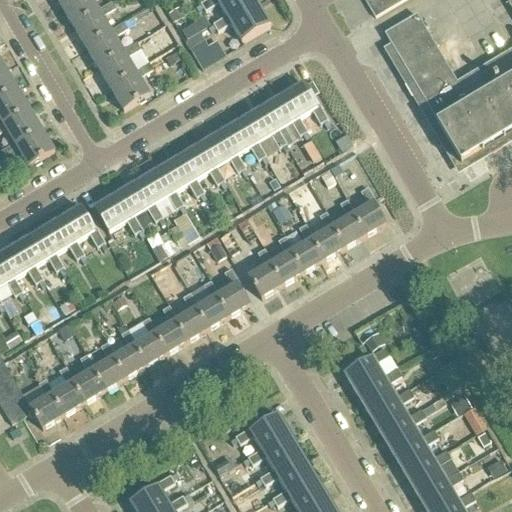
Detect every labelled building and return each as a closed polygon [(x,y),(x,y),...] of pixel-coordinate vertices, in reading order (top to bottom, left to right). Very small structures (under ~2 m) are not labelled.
[(54,0),(62,14),(85,0),(54,0)] [(85,0),(62,14),(75,34),(101,20),(99,17),(92,3),(96,0),(85,0)] [(256,10),(250,0),(225,0),(218,5),(217,2),(203,10),(208,18),(221,9),(229,22),(231,25),(256,10)] [(386,17),(376,0),(368,0),(364,2),(376,23),(386,17)] [(396,11),(389,0),(376,0),(386,17),(396,11)] [(386,40),(461,166),(511,135),(511,0),(503,0),(511,14),(511,56),(459,89),(418,21),(386,40)] [(406,5),(403,0),(389,0),(396,11),(406,5)] [(113,8),(99,17),(101,20),(75,34),(87,55),(113,40),(112,37),(104,23),(117,15),(113,8)] [(244,46),(269,31),(256,10),(231,25),(229,22),(215,30),(220,38),(234,30),(244,46)] [(130,36),(126,29),(112,37),(113,40),(87,55),(99,76),(126,60),(124,57),(116,44),(130,36)] [(202,38),(186,48),(190,55),(191,54),(203,75),(218,66),(209,50),(202,38)] [(138,49),(124,57),(126,60),(99,76),(111,96),(138,81),(136,78),(128,65),(142,57),(138,49)] [(170,72),(182,65),(178,58),(166,64),(170,72)] [(140,85),(154,77),(150,70),(136,78),(138,81),(111,96),(124,118),(150,102),(140,85)] [(0,106),(18,96),(6,75),(0,79),(0,106)] [(321,131),(328,127),(319,112),(317,113),(305,93),(284,106),(297,127),(300,126),(313,118),(321,131)] [(4,132),(30,117),(18,96),(0,106),(0,124),(3,129),(4,132)] [(307,139),(300,126),(297,127),(284,106),(263,118),(276,140),(279,138),(292,130),(300,143),(307,139)] [(42,137),(30,117),(4,132),(3,129),(0,130),(0,141),(7,137),(15,150),(17,152),(42,137)] [(287,151),(279,138),(276,140),(263,118),(243,130),(256,152),(258,150),(271,142),(279,156),(287,151)] [(251,155),(258,168),(266,163),(258,150),(256,152),(243,130),(222,142),(235,164),(237,163),(251,155)] [(29,174),(55,159),(42,137),(17,152),(15,150),(2,158),(6,165),(19,157),(29,174)] [(245,176),(237,163),(235,164),(222,142),(201,155),(214,176),(217,175),(230,167),(238,180),(245,176)] [(315,169),(322,164),(312,147),(305,152),(315,169)] [(225,188),(217,175),(214,176),(201,155),(181,167),(194,189),(197,187),(210,179),(218,192),(225,188)] [(205,200),(197,187),(194,189),(181,167),(160,179),(173,201),(176,199),(190,191),(198,204),(205,200)] [(329,176),(321,181),(328,193),(336,188),(329,176)] [(184,212),(176,199),(173,201),(160,179),(139,191),(152,213),(156,211),(169,203),(177,216),(184,212)] [(164,225),(156,211),(152,213),(139,191),(119,204),(132,226),(135,224),(148,216),(156,229),(164,225)] [(365,245),(387,232),(374,212),(377,210),(368,196),(362,199),(370,213),(356,221),(353,223),(365,245)] [(142,237),(135,224),(132,226),(119,204),(97,216),(110,238),(128,228),(136,241),(142,237)] [(345,257),(365,245),(353,223),(356,221),(348,208),(340,212),(348,226),(335,234),(332,235),(345,257)] [(82,216),(61,229),(74,251),(77,249),(90,241),(98,254),(106,250),(97,235),(95,237),(82,216)] [(186,220),(175,227),(178,232),(170,236),(182,256),(201,244),(186,220)] [(324,269),(345,257),(332,235),(335,234),(327,220),(320,224),(328,238),(315,246),(311,248),(324,269)] [(85,262),(77,249),(74,251),(61,229),(40,241),(53,263),(56,261),(70,253),(78,267),(85,262)] [(303,281),(324,269),(311,248),(315,246),(307,232),(299,236),(307,250),(294,258),(291,260),(303,281)] [(220,246),(230,264),(241,257),(231,240),(220,246)] [(64,274),(56,261),(53,263),(40,241),(19,253),(32,275),(36,274),(49,266),(57,279),(64,274)] [(283,293),(303,281),(291,260),(294,258),(286,245),(279,249),(287,262),(273,270),(270,272),(283,293)] [(217,268),(227,262),(220,250),(210,256),(217,268)] [(43,287),(36,274),(32,275),(19,253),(0,264),(0,268),(12,288),(15,286),(29,278),(36,291),(43,287)] [(262,306),(283,293),(270,272),(273,270),(265,257),(258,261),(266,275),(249,285),(262,306)] [(23,299),(15,286),(12,288),(0,268),(0,294),(7,291),(15,304),(23,299)] [(162,298),(176,289),(167,275),(153,283),(162,298)] [(231,295),(219,302),(216,304),(229,326),(250,313),(238,293),(240,292),(231,277),(224,282),(231,295)] [(147,296),(156,290),(151,283),(142,289),(147,296)] [(208,338),(229,326),(216,304),(219,302),(212,289),(204,293),(212,307),(199,315),(196,317),(208,338)] [(188,350),(208,338),(196,317),(199,315),(191,301),(183,306),(191,320),(178,327),(175,329),(188,350)] [(118,316),(128,310),(123,302),(113,308),(118,316)] [(167,362),(188,350),(175,329),(178,327),(170,314),(162,318),(171,332),(158,339),(155,341),(167,362)] [(37,326),(30,331),(37,341),(44,337),(37,326)] [(146,375),(167,362),(155,341),(158,339),(150,326),(143,330),(151,343),(137,351),(134,354),(146,375)] [(58,336),(65,347),(76,340),(70,329),(58,336)] [(122,342),(129,338),(125,331),(118,336),(122,342)] [(413,341),(420,353),(432,345),(426,334),(413,341)] [(10,355),(22,347),(16,337),(3,345),(10,355)] [(126,387),(146,375),(134,354),(137,351),(129,338),(122,342),(130,356),(117,364),(113,366),(126,387)] [(372,358),(385,350),(378,339),(365,347),(372,358)] [(105,399),(126,387),(113,366),(117,364),(109,350),(102,355),(110,368),(96,376),(93,378),(105,399)] [(38,370),(47,365),(41,354),(32,359),(38,370)] [(348,382),(361,403),(387,388),(385,385),(377,372),(391,364),(386,356),(372,364),(373,367),(348,382)] [(440,376),(448,371),(442,361),(434,365),(440,376)] [(85,412),(105,399),(93,378),(96,376),(88,363),(81,367),(89,380),(76,388),(72,390),(85,412)] [(0,384),(11,378),(5,368),(0,371),(0,384)] [(64,424),(85,412),(72,390),(76,388),(67,374),(60,379),(68,393),(56,400),(52,403),(64,424)] [(399,377),(385,385),(387,388),(361,403),(373,424),(399,409),(397,405),(390,392),(403,384),(399,377)] [(0,398),(17,388),(11,378),(0,384),(0,398)] [(43,436),(64,424),(52,403),(56,400),(47,386),(40,390),(48,404),(32,414),(30,415),(33,420),(43,436)] [(0,408),(2,411),(23,399),(17,388),(0,398),(0,408)] [(411,397),(397,405),(399,409),(373,424),(385,445),(412,429),(410,426),(402,413),(415,405),(411,397)] [(8,421),(29,409),(23,399),(2,411),(8,421)] [(458,422),(472,413),(465,402),(451,411),(458,422)] [(444,406),(423,418),(427,424),(447,412),(444,406)] [(14,432),(33,420),(30,415),(32,414),(29,409),(8,421),(14,432)] [(423,418),(410,426),(412,429),(385,445),(398,465),(424,450),(422,447),(414,433),(427,426),(423,418)] [(257,444),(265,458),(267,460),(293,445),(280,424),(255,438),(254,436),(239,445),(244,452),(257,444)] [(435,439),(422,447),(424,450),(398,465),(410,486),(436,471),(435,468),(427,454),(440,447),(435,439)] [(305,465),(293,445),(267,460),(265,458),(252,466),(256,473),(269,465),(277,478),(279,481),(305,465)] [(448,460),(435,468),(436,471),(410,486),(422,507),(449,491),(447,488),(439,475),(452,467),(448,460)] [(317,486),(305,465),(279,481),(277,478),(264,486),(268,493),(281,485),(290,499),(291,501),(317,486)] [(501,467),(488,475),(494,486),(507,478),(501,467)] [(464,488),(460,480),(447,488),(449,491),(422,507),(425,511),(460,511),(461,511),(459,509),(451,495),(464,488)] [(231,502),(242,496),(233,481),(223,488),(231,502)] [(134,511),(171,511),(164,499),(177,491),(173,484),(158,493),(159,496),(134,511)] [(320,511),(329,506),(317,486),(291,501),(290,499),(276,507),(279,511),(284,511),(294,506),(297,511),(320,511)] [(469,511),(476,508),(472,501),(459,509),(461,511),(460,511),(469,511)]
